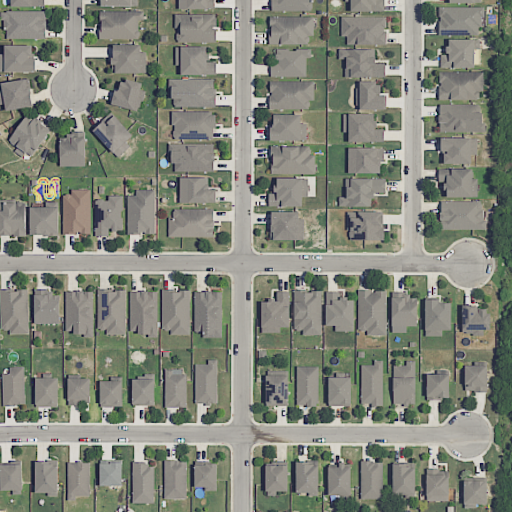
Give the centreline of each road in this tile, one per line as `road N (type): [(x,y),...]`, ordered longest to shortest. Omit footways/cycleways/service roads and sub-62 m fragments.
road 1 (residential): [(244,0),(243,511)]
road 2 (residential): [(0,263),(468,264)]
road 3 (residential): [(0,435),(468,435)]
road 4 (residential): [(413,0),(413,264)]
